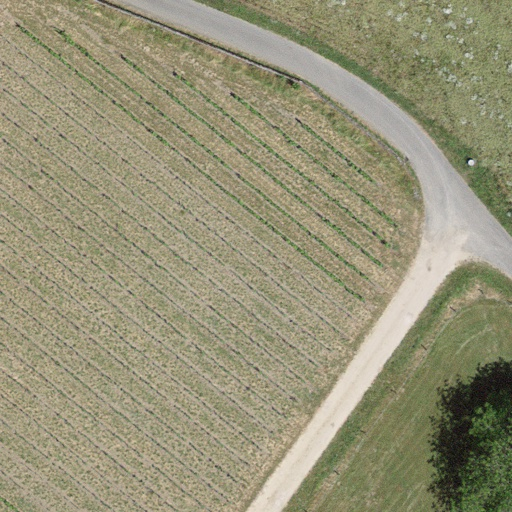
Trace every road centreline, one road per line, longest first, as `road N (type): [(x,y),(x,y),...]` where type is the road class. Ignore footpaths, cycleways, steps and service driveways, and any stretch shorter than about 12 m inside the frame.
road 1 (unclassified): [(459,206),(317,436),(258,511)]
road 2 (unclassified): [(247,0),(310,23),(459,206)]
